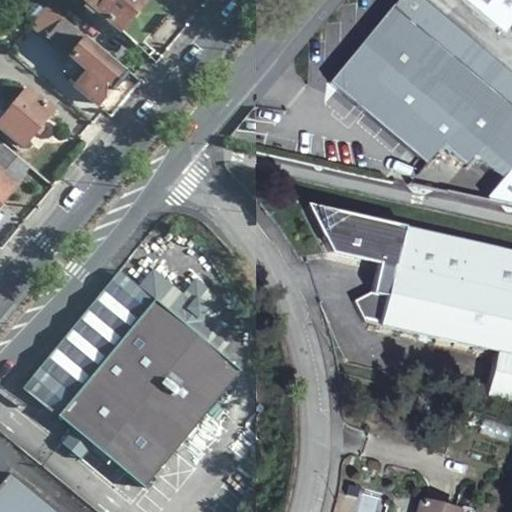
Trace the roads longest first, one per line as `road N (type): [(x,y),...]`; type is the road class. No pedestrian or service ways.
road 1 (secondary): [(255,0),(0,305)]
road 2 (residential): [(299,511),(315,447),(303,337),(240,223),(173,162)]
road 3 (secondary): [(0,373),(173,162)]
road 4 (secondary): [(173,162),(307,0)]
